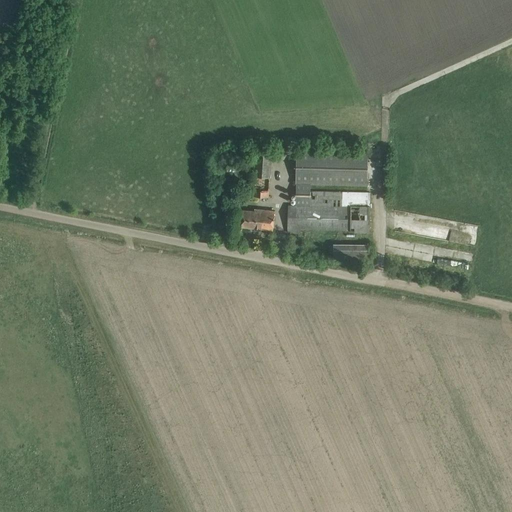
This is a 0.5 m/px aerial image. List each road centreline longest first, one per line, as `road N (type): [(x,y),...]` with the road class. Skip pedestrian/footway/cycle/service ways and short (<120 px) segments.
road 1 (unclassified): [(377,281),(0,206)]
road 2 (track): [(511,40),(387,100),(383,244)]
road 3 (track): [(30,212),(74,0)]
road 4 (track): [(377,281),(511,310)]
